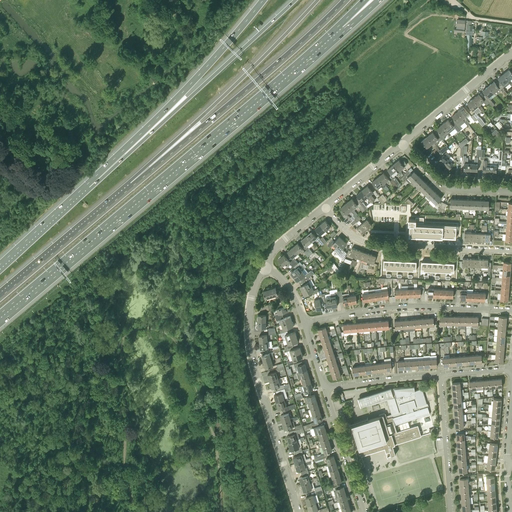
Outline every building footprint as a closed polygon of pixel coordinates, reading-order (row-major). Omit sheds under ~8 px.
[(456,28),(466,29),(466,20),(457,19),(456,28)] [(503,73),(509,80),(510,79),(511,77),(511,70),(511,71),(509,69),(503,73)] [(510,79),(509,80),(503,73),(498,78),(500,81),(498,82),(502,88),(504,86),(505,87),(510,84),(511,82),(510,79)] [(488,86),(494,93),(499,89),(505,96),(507,94),(502,88),(498,82),(495,84),(493,82),(488,86)] [(485,99),(489,103),(492,107),(494,105),(488,98),(494,93),(488,86),(482,91),(486,95),(484,96),(485,99)] [(486,105),(489,103),(485,99),(483,100),(478,94),(473,99),(478,106),(479,105),(480,105),(484,102),(486,105)] [(467,103),(473,110),(475,112),(479,108),(479,109),(482,107),(480,105),(479,105),(478,106),(473,99),(467,103)] [(457,111),(463,119),(464,118),(469,114),(463,107),(457,111)] [(452,116),(454,118),(452,120),(460,130),(462,128),(460,125),(464,122),(466,120),(464,118),(463,119),(457,111),(452,116)] [(479,117),(477,119),(482,126),(485,124),(480,117),(479,117)] [(449,133),(455,128),(457,131),(460,130),(452,120),(450,122),(448,119),(442,124),(449,133)] [(444,137),(449,133),(442,124),(436,128),(439,131),(444,137)] [(432,132),(427,137),(432,143),(433,142),(435,144),(436,143),(441,139),(437,133),(434,134),(432,132)] [(431,144),(433,147),(436,145),(435,144),(433,142),(432,143),(427,137),(421,141),(427,148),(431,144)] [(458,144),(461,147),(469,141),(466,137),(458,144)] [(477,171),(477,163),(478,156),(481,157),(481,149),(477,149),(476,157),(474,157),(474,163),(471,163),(470,170),(477,171)] [(489,172),(490,164),(487,164),(487,157),(484,156),(484,150),(481,149),(481,157),(481,159),(483,159),(483,164),(483,171),(489,172)] [(499,149),(498,158),(497,158),(496,156),(493,155),(491,157),(490,157),(490,160),(490,164),(489,172),(496,172),(501,171),(501,165),(502,163),(502,149),(499,149)] [(444,165),(448,159),(445,156),(448,154),(446,152),(443,155),(438,160),(444,165)] [(453,164),(456,160),(454,159),(451,162),(448,159),(444,165),(449,169),(453,164)] [(399,171),(400,170),(407,164),(403,160),(401,162),(399,160),(393,164),(399,171)] [(402,173),(400,170),(399,171),(393,164),(387,169),(392,175),(393,176),(398,172),(400,175),(402,173)] [(407,177),(412,182),(418,175),(414,171),(411,174),(407,177)] [(384,183),(389,180),(383,173),(377,177),(383,184),(384,183)] [(398,186),(400,184),(393,176),(392,175),(390,176),(392,179),(398,186)] [(412,182),(417,186),(423,180),(418,175),(412,182)] [(386,186),(384,183),(383,184),(377,177),(372,182),(378,189),(381,186),(382,185),(384,188),(386,186)] [(395,188),(398,186),(392,179),(390,181),(395,188)] [(417,186),(421,191),(427,185),(423,180),(417,186)] [(370,199),(368,201),(371,203),(373,202),(375,200),(371,195),(370,195),(373,192),(367,185),(362,190),(367,197),(368,196),(370,199)] [(421,191),(426,195),(432,189),(427,185),(421,191)] [(426,195),(431,200),(437,194),(432,189),(426,195)] [(356,199),(365,210),(367,208),(362,201),(366,198),(368,201),(370,199),(368,196),(367,197),(362,190),(356,195),(358,197),(356,199)] [(437,194),(431,200),(435,205),(439,201),(441,198),(437,194)] [(362,212),(365,210),(356,199),(353,200),(352,198),(346,203),(352,210),(353,209),(357,205),(362,212)] [(351,211),(353,213),(355,212),(353,209),(352,210),(346,203),(341,207),(342,210),(340,212),(345,218),(348,216),(347,214),(351,211)] [(423,236),(423,225),(423,218),(416,217),(416,220),(409,220),(408,224),(410,224),(409,236),(416,236),(423,236)] [(372,225),(367,219),(362,223),(367,229),(372,225)] [(320,224),(325,231),(330,226),(325,220),(320,224)] [(367,229),(362,223),(357,228),(359,231),(362,233),(367,229)] [(320,235),(325,231),(320,224),(315,228),(320,235)] [(311,242),(316,238),(311,232),(306,236),(311,242)] [(306,246),(311,242),(306,236),(301,240),(306,246)] [(332,245),(336,248),(343,239),(339,236),(334,242),(332,240),(327,245),(330,247),(332,245)] [(337,254),(339,256),(344,260),(347,253),(344,250),(342,248),(347,243),(343,239),(336,248),(333,251),(337,254)] [(298,254),(303,249),(297,243),(292,247),(298,254)] [(293,258),(298,254),(292,247),(287,251),(293,258)] [(349,255),(356,257),(358,250),(352,248),(351,251),(349,255)] [(356,257),(362,259),(364,252),(358,250),(356,257)] [(365,260),(367,261),(370,254),(364,252),(362,259),(365,260)] [(288,265),(290,263),(289,262),(290,262),(289,261),(284,254),(278,259),(281,262),(279,264),(281,267),(286,263),(288,265)] [(367,261),(370,262),(374,263),(375,259),(376,256),(370,254),(367,261)] [(487,271),(491,271),(491,263),(488,262),(488,259),(482,259),(481,267),(488,267),(487,271)] [(294,277),(305,268),(302,264),(300,262),(298,263),(296,265),(294,266),(296,269),(290,273),(294,277)] [(311,276),(312,275),(314,273),(312,271),(310,271),(308,272),(305,268),(294,277),(297,281),(302,277),(304,280),(311,276)] [(302,291),(312,286),(314,285),(311,279),(312,278),(311,276),(304,280),(306,283),(300,287),(302,291)] [(312,295),(319,291),(317,288),(314,290),(312,286),(302,291),(305,295),(311,292),(312,295)] [(277,309),(284,306),(283,303),(285,303),(282,293),(281,294),(279,290),(276,291),(275,287),(263,291),(265,299),(275,296),(278,305),(274,306),(275,309),(277,309)] [(421,296),(420,293),(424,293),(424,287),(421,287),(421,288),(417,288),(414,289),(414,296),(421,296)] [(336,299),(339,298),(338,293),(337,291),(334,292),(335,293),(330,294),(331,295),(330,295),(332,307),(337,306),(336,299)] [(350,304),(349,296),(348,293),(342,295),(341,292),(338,293),(339,298),(340,302),(344,302),(344,305),(350,304)] [(318,295),(319,299),(314,300),(316,310),(321,309),(320,302),(323,301),(322,294),(318,295)] [(327,308),(332,307),(330,295),(325,296),(325,294),(322,294),(323,301),(326,301),(327,308)] [(275,318),(282,315),(281,313),(288,311),(287,306),(284,306),(277,309),(278,314),(274,315),(275,318)] [(281,324),(292,321),(290,316),(283,318),(282,315),(275,318),(276,321),(280,319),(281,324)] [(280,333),(287,331),(286,328),(293,326),(292,321),(281,324),(283,329),(279,330),(280,333)] [(320,335),(327,333),(325,327),(318,329),(320,335)] [(286,340),(296,336),(295,332),(288,334),(287,331),(280,333),(281,336),(285,335),(286,340)] [(321,341),(329,339),(327,333),(320,335),(321,341)] [(285,348),(292,346),(291,343),(298,341),(296,336),(286,340),(284,340),(286,345),(284,345),(285,348)] [(323,347),(331,345),(329,339),(321,341),(323,347)] [(325,354),(333,351),(331,345),(323,347),(325,354)] [(290,355),(301,352),(300,347),(293,349),(292,346),(285,348),(285,351),(289,350),(290,355)] [(327,360),(335,357),(333,351),(325,354),(327,360)] [(264,362),(271,359),(274,359),(272,352),(262,356),(264,362)] [(286,362),(287,365),(297,362),(296,359),(303,356),(301,352),(290,355),(288,356),(290,360),(286,362)] [(329,366),(337,364),(335,357),(327,360),(329,366)] [(265,368),(273,366),(271,359),(264,362),(265,368)] [(303,364),(302,362),(295,363),(293,364),(294,367),(295,369),(298,369),(299,372),(307,370),(305,363),(303,364)] [(331,372),(339,370),(337,364),(329,366),(331,372)] [(301,378),(309,376),(307,370),(299,372),(296,373),(298,379),(301,378)] [(333,378),(341,376),(339,370),(331,372),(333,378)] [(270,381),(278,379),(276,372),(267,375),(270,381)] [(303,385),(311,382),(309,376),(301,378),(303,385)] [(283,385),(280,386),(278,379),(270,381),(272,388),(276,387),(278,390),(284,388),(283,385)] [(303,385),(305,391),(309,390),(313,389),(311,382),(303,385)] [(430,414),(422,388),(415,391),(414,386),(394,388),(391,389),(391,387),(358,398),(360,406),(367,404),(368,406),(387,400),(392,414),(386,416),(385,413),(378,415),(379,416),(369,419),(368,417),(354,422),(355,423),(348,426),(358,456),(361,455),(386,447),(387,451),(386,451),(388,456),(396,454),(393,445),(421,436),(418,425),(397,432),(395,425),(430,414)] [(284,399),(284,398),(282,393),(274,395),(276,402),(284,399)] [(308,403),(316,401),(314,394),(311,395),(310,395),(306,397),(304,397),(306,404),(308,403)] [(282,411),(296,407),(295,404),(288,406),(288,405),(286,406),(285,401),(288,400),(287,397),(284,398),(284,399),(276,402),(278,409),(281,408),(282,411)] [(310,409),(318,407),(316,401),(308,403),(310,409)] [(312,416),(320,413),(318,407),(310,409),(312,416)] [(291,420),(290,419),(289,413),(280,416),(282,423),(291,420)] [(312,416),(314,422),(318,421),(319,421),(319,420),(322,419),(320,413),(312,416)] [(284,429),(293,427),(291,421),(295,420),(294,418),(290,419),(291,420),(282,423),(284,429)] [(318,433),(326,431),(324,425),(321,426),(320,426),(316,427),(318,433)] [(297,439),(299,439),(298,433),(304,431),(303,428),(296,430),(289,432),(290,435),(287,436),(289,443),(297,441),(297,439)] [(320,440),(328,437),(326,431),(318,433),(320,440)] [(322,446),(330,444),(328,437),(320,440),(322,446)] [(300,447),(299,447),(298,444),(302,443),(301,441),(300,438),(299,439),(297,439),(297,441),(289,443),(291,450),(294,449),(295,453),(302,451),(300,447)] [(322,446),(324,453),(314,456),(314,458),(329,454),(329,452),(329,451),(332,450),(330,444),(322,446)] [(303,462),(303,460),(301,454),(303,454),(302,451),(295,453),(296,456),(293,457),(295,464),(303,462)] [(327,464),(335,462),(334,456),(330,457),(330,456),(329,454),(314,458),(316,463),(324,460),(323,459),(326,458),(327,464)] [(305,465),(304,463),(307,462),(306,459),(303,460),(303,462),(295,464),(297,471),(300,470),(301,473),(308,471),(307,468),(306,468),(305,465)] [(337,468),(338,468),(335,462),(327,464),(326,464),(328,471),(329,470),(337,468)] [(332,477),(340,475),(338,468),(337,468),(329,470),(332,477)] [(309,481),(311,480),(308,471),(301,473),(302,477),(299,478),(301,485),(310,482),(309,481)] [(332,477),(333,483),(337,482),(338,483),(338,482),(341,481),(340,475),(332,477)] [(473,484),(477,484),(477,480),(469,481),(469,478),(469,475),(463,475),(463,478),(460,478),(460,485),(468,484),(473,484)] [(303,491),(312,489),(310,483),(313,482),(312,480),(311,480),(309,481),(310,482),(301,485),(303,491)] [(337,495),(345,492),(343,486),(340,487),(339,487),(339,488),(335,489),(337,495)] [(339,501),(347,499),(345,492),(337,495),(339,501)] [(308,505),(316,502),(314,495),(305,498),(308,505)] [(341,508),(349,505),(347,499),(339,501),(341,508)] [(309,511),(312,511),(318,510),(317,507),(319,506),(318,502),(316,502),(308,505),(309,511)]
